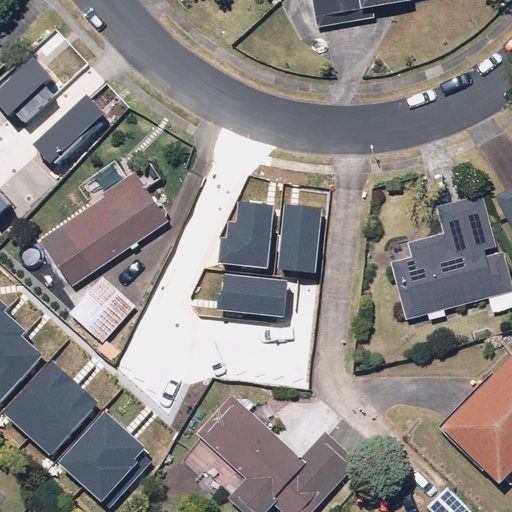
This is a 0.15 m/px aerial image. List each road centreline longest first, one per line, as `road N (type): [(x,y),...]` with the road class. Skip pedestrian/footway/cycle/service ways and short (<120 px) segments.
road 1 (residential): [(106,0),(176,75),(260,121),(351,129),(417,116),(511,65)]
road 2 (unknown): [(389,445),(340,397),(335,381),(351,129)]
